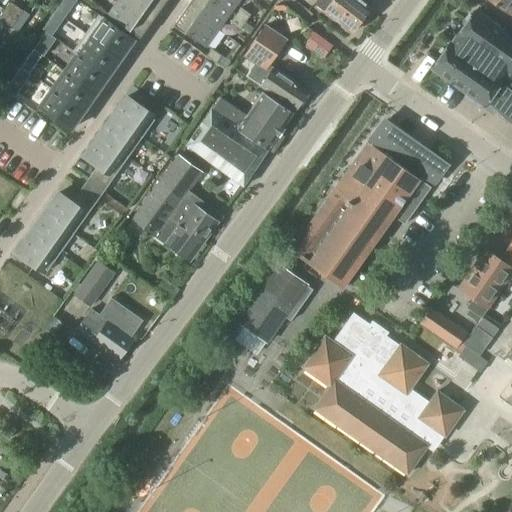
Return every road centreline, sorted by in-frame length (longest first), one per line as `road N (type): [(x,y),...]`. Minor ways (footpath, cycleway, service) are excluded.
road 1 (tertiary): [(92,429),(360,66)]
road 2 (residential): [(0,253),(179,0)]
road 3 (residential): [(511,171),(360,66)]
